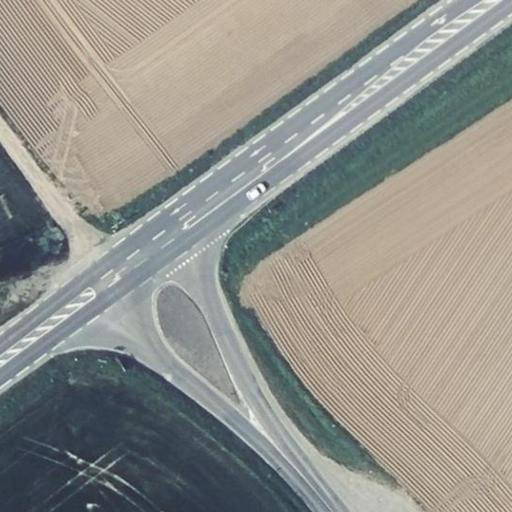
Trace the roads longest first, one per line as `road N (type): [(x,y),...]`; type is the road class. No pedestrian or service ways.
road 1 (primary): [(175,249),(511,4)]
road 2 (primary): [(474,0),(157,228)]
road 3 (tertiary): [(113,292),(170,367),(313,489)]
road 4 (tertiary): [(313,489),(175,249)]
road 5 (unclassified): [(0,131),(98,270)]
road 6 (primary): [(0,375),(113,292)]
road 7 (primary): [(98,270),(0,345)]
